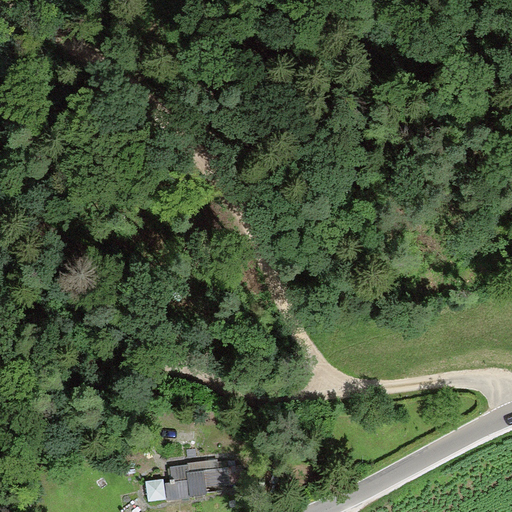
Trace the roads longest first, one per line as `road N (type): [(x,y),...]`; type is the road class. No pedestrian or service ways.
road 1 (track): [(337,397),(311,366),(224,184),(137,98),(0,0)]
road 2 (track): [(337,397),(243,397),(201,382),(91,264),(53,234),(0,213)]
road 3 (tertiary): [(314,511),(511,417)]
road 4 (track): [(511,409),(478,384),(337,397)]
